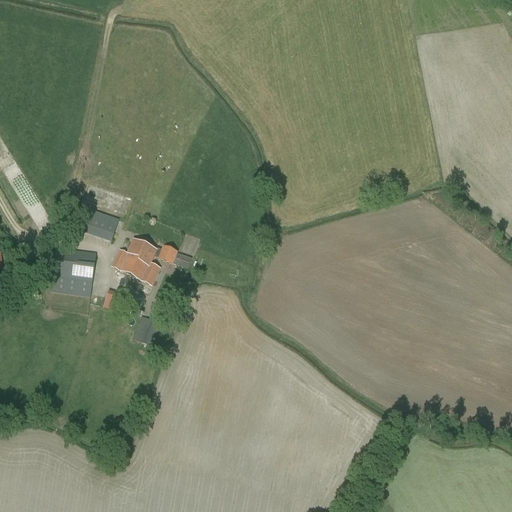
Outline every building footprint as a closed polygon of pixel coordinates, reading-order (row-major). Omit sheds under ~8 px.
[(79,234),(111,245),(119,221),(88,211),(79,234)] [(112,268),(141,282),(146,271),(147,272),(150,265),(157,252),(134,241),(127,255),(120,252),(112,268)] [(172,265),(188,270),(192,259),(177,254),(163,247),(158,260),(172,266),(172,265)] [(55,250),(50,294),(90,299),(96,255),(55,250)] [(146,271),(141,282),(152,287),(160,270),(150,265),(147,272),(146,271)] [(103,308),(118,314),(124,296),(109,291),(103,308)] [(133,341),(152,349),(162,324),(150,319),(149,321),(141,318),(133,341)]
